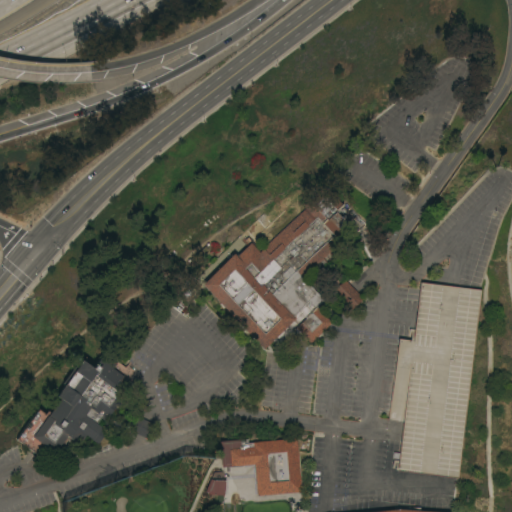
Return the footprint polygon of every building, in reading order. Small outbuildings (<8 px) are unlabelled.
[(201,283),(232,252),(235,255),(249,241),(258,251),(303,207),(301,205),(322,185),(341,204),(335,210),(340,216),(343,214),(346,217),(344,219),(345,221),(349,217),(354,223),(346,231),(349,234),(345,238),(346,238),(327,257),(325,255),(302,276),(323,298),(315,307),(330,323),(310,342),(297,329),(276,350),(269,342),(263,348),(201,283)] [(350,310),(332,291),(344,279),(362,298),(350,310)] [(387,419),(397,339),(411,340),(414,319),(418,282),(480,290),(457,478),(396,470),(401,430),(402,421),(387,419)] [(37,408),(43,413),(46,410),(48,412),(58,398),(54,395),(63,383),(61,382),(75,363),(77,364),(80,359),(91,367),(101,353),(115,362),(111,367),(122,375),(112,388),(124,396),(116,407),(114,405),(103,420),(99,417),(95,422),(106,430),(97,443),(85,434),(77,445),(71,440),(59,457),(41,444),(35,453),(15,438),(37,408)] [(147,437),(135,432),(116,423),(121,412),(126,415),(126,414),(131,416),(132,413),(143,418),(154,423),(147,437)] [(265,451),(294,449),(298,484),(277,486),(277,489),(254,492),(253,488),(251,488),(249,465),(247,466),(246,462),(231,463),(230,450),(241,448),(240,443),(242,441),(255,442),(255,436),(264,436),(265,451)] [(221,494),(222,480),(205,479),(204,493),(221,494)]
